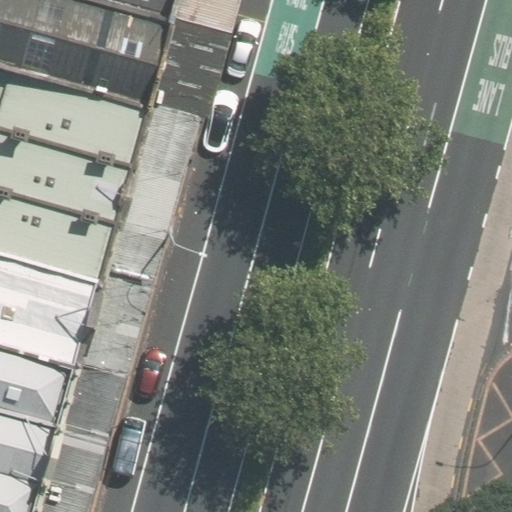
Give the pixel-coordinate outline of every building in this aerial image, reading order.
[(143,102),(165,22),(88,0),(0,0),(0,65),(143,105),(143,102)] [(88,0),(165,22),(171,0),(88,0)] [(0,253),(94,280),(143,105),(0,65),(0,253)] [(73,362),(94,280),(0,253),(0,350),(71,370),(73,362)] [(0,511),(33,511),(71,370),(0,350),(0,511)]
